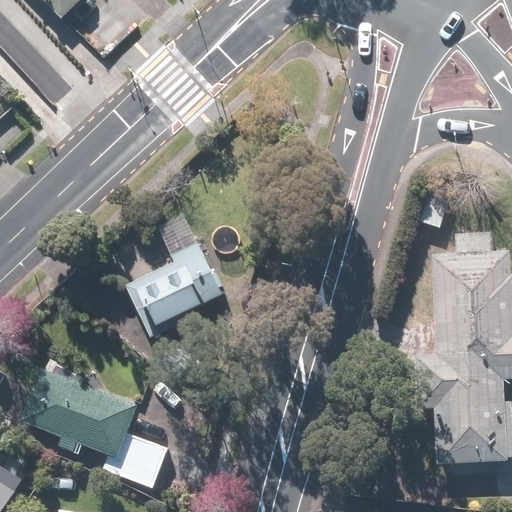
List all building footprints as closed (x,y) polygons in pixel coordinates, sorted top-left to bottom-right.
[(49,0),(66,19),(87,0),(49,0)] [(460,192),(434,182),(420,220),(446,229),(460,192)] [(434,254),(440,464),(511,462),(509,380),(511,379),(511,251),(496,252),(496,230),(458,231),(458,253),(434,254)] [(179,264),(130,285),(152,337),(229,304),(202,243),(175,254),(179,264)] [(81,442),(115,455),(109,470),(156,488),(171,447),(132,432),(143,403),(45,366),(24,420),(64,435),(60,446),(77,452),(81,442)] [(0,392),(12,375),(0,367),(0,392)] [(0,459),(0,511),(9,511),(23,492),(20,490),(28,477),(0,459)]
